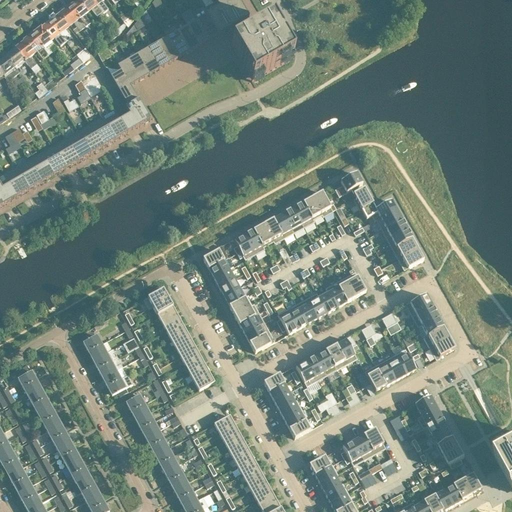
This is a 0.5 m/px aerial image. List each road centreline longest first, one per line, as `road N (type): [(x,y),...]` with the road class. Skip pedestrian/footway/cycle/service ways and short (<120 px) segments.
road 1 (residential): [(239,387),(430,283),(466,345),(465,355),(279,460)]
road 2 (residential): [(276,0),(300,51),(294,73),(0,235)]
road 3 (residential): [(239,387),(172,267),(56,332)]
road 4 (residential): [(151,508),(56,332)]
